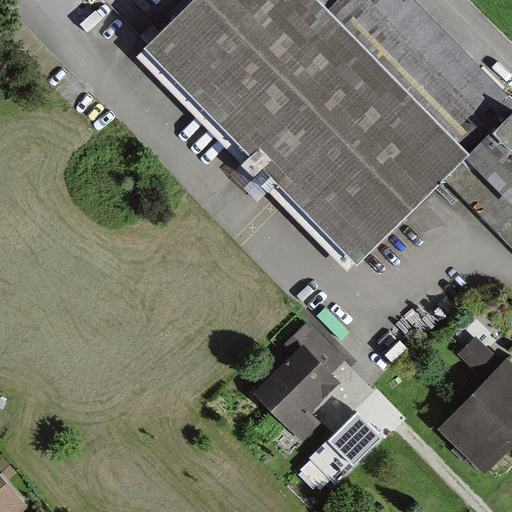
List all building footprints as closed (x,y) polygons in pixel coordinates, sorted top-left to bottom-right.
[(300,0),(191,0),(139,51),(349,263),(456,157),(300,0)] [(404,0),(339,0),(473,135),(506,102),(404,0)] [(511,108),(472,149),(511,189),(511,108)] [(486,377),(505,359),(480,333),(461,351),(486,377)] [(299,343),(250,391),(292,433),(341,385),(299,343)] [(511,364),(507,360),(439,426),(484,472),(511,444),(511,364)] [(0,478),(0,511),(7,511),(19,503),(0,478)]
